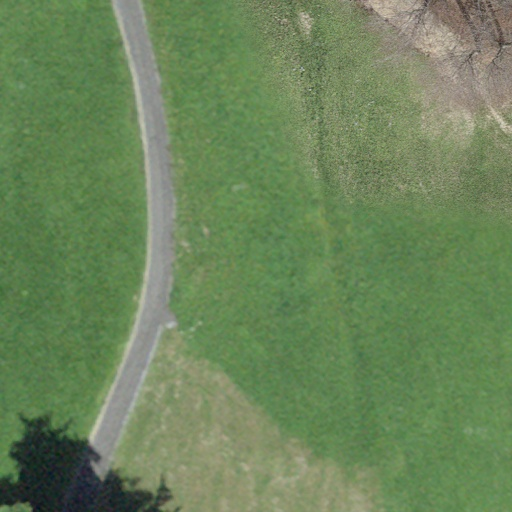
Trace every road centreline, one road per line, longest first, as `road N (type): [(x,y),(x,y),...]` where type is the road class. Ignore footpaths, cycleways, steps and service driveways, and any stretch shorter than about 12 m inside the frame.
road 1 (unclassified): [(66,511),(151,316),(161,268),(149,93),(124,0)]
road 2 (track): [(382,511),(375,417),(308,47),(290,0)]
